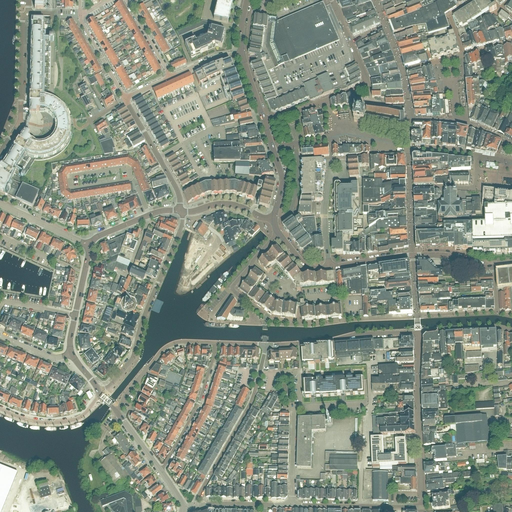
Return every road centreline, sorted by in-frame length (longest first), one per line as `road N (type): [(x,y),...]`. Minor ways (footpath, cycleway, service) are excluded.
road 1 (residential): [(180,210),(181,227),(132,358),(98,391)]
road 2 (residential): [(263,122),(366,84),(331,0)]
road 3 (residential): [(422,508),(417,332)]
road 4 (residential): [(264,344),(417,332)]
road 5 (residential): [(259,371),(194,505)]
road 6 (residential): [(0,153),(20,119),(27,12)]
road 7 (residential): [(161,472),(198,403),(215,343)]
road 8 (residential): [(215,343),(164,348),(116,412)]
road 9 (tertiary): [(422,508),(291,505)]
road 10 (residential): [(132,179),(71,187),(73,175),(128,168)]
road 11 (residential): [(180,210),(178,192),(124,98)]
